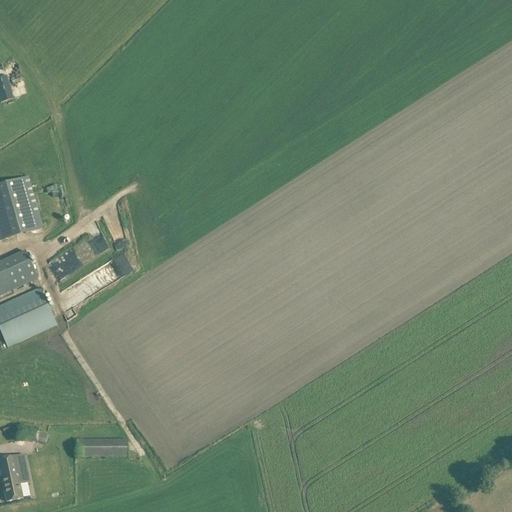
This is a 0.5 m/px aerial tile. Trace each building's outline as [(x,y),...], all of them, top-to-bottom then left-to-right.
[(0,77),(0,101),(0,103),(14,99),(7,76),(0,77)] [(43,228),(28,177),(0,184),(0,235),(1,241),(43,228)] [(96,241),(47,268),(54,281),(103,254),(96,241)] [(24,254),(0,264),(0,295),(35,280),(24,254)] [(0,306),(0,331),(7,347),(56,325),(39,289),(0,306)] [(38,433),(38,429),(18,427),(17,441),(45,444),(46,434),(38,433)] [(77,441),(77,458),(128,457),(128,440),(77,441)] [(0,460),(0,470),(7,503),(23,499),(20,485),(30,483),(24,455),(0,460)]
